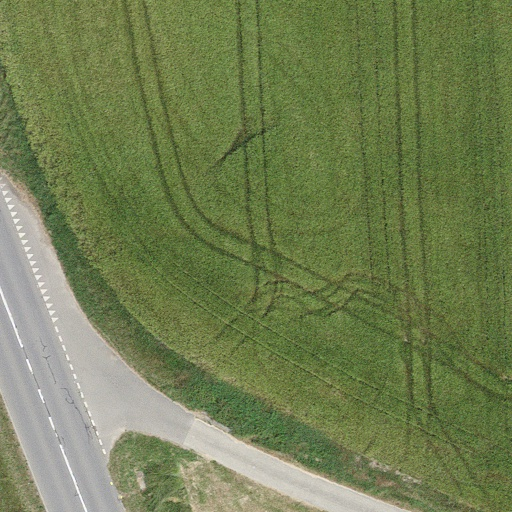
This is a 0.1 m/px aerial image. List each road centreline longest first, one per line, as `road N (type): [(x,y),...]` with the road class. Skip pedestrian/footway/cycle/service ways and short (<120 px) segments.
road 1 (track): [(21,346),(365,511)]
road 2 (primary): [(0,290),(85,511)]
